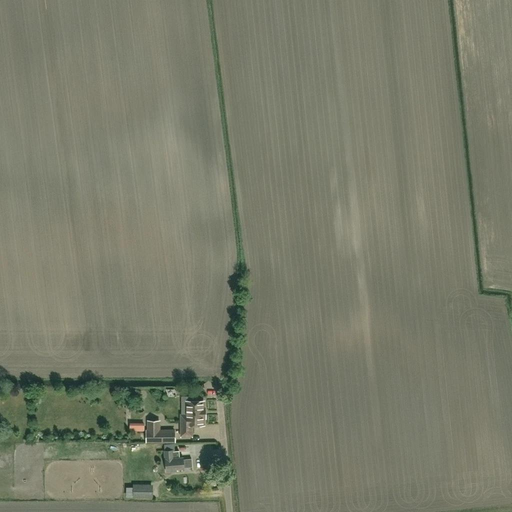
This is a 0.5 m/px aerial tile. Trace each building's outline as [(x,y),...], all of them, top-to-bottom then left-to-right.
[(169,387),(170,398),(179,397),(178,387),(169,387)] [(180,436),(191,436),(191,425),(203,425),(203,418),(205,418),(205,409),(203,409),(203,401),(186,401),(186,415),(180,415),(180,436)] [(160,420),(147,420),(147,430),(146,430),(146,443),(175,443),(175,429),(160,429),(160,420)] [(183,460),(183,458),(180,459),(179,450),(173,451),(165,451),(166,470),(184,469),(184,468),(192,468),(191,459),(183,460)] [(153,498),(153,484),(133,484),(133,498),(153,498)]
